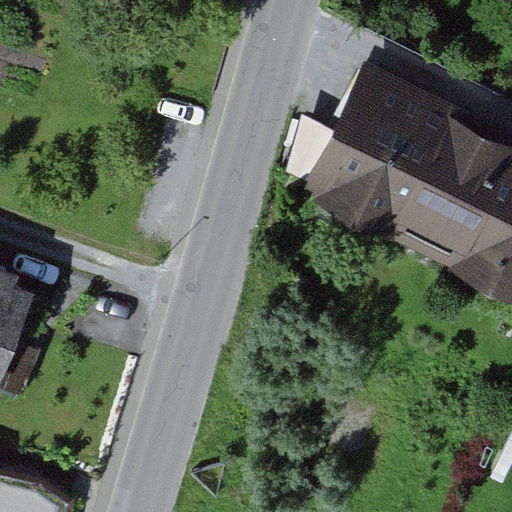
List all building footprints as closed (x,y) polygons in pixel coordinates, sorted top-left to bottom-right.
[(511,135),(378,69),(322,180),(511,274),(511,135)] [(13,266),(0,260),(0,360),(12,330),(30,285),(9,277),(13,266)] [(38,288),(30,285),(12,330),(21,333),(38,288)] [(374,319),(311,287),(292,324),(355,356),(374,319)] [(402,400),(293,360),(266,432),(375,473),(402,400)] [(0,511),(72,511),(77,489),(47,471),(0,460),(0,511)]
